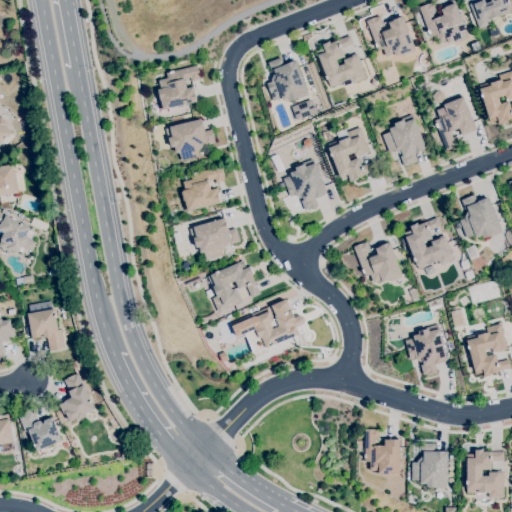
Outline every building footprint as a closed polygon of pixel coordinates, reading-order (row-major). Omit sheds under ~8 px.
[(479,29),(469,5),(480,0),(483,0),(485,4),(491,2),(490,0),(508,0),(510,3),(508,4),(511,9),(500,13),(501,15),(491,19),(492,24),(479,29)] [(438,44),(435,36),(431,38),(429,35),(428,35),(427,31),(419,8),(432,3),(436,11),(432,13),(434,19),(443,16),(441,10),(445,8),(444,7),(455,3),(467,36),(448,43),(447,41),(438,44)] [(386,57),(383,49),(378,51),(377,48),(376,48),(374,44),(375,44),(366,21),(379,16),(383,25),(379,26),(382,32),(390,29),(388,23),(392,21),(402,17),(414,49),(415,52),(403,56),(402,54),(395,57),(394,54),(386,57)] [(491,38),(488,30),(497,27),(500,34),(491,38)] [(330,88),(327,80),(326,80),(325,77),(326,76),(316,52),(323,49),(322,45),(329,42),(330,44),(349,36),(353,44),(341,49),(344,57),(336,60),(338,66),(344,64),(342,59),(356,54),(366,79),(344,87),(342,83),(330,88)] [(289,101),(288,99),(282,101),(281,98),(273,101),(266,84),(272,82),(271,80),(273,75),(275,74),(274,72),(271,72),(268,63),(281,58),(284,66),(296,61),(308,95),(298,99),(298,98),(289,101)] [(163,110),(160,110),(157,98),(159,98),(157,90),(160,89),(158,81),(167,79),(166,73),(169,72),(173,71),(197,66),(200,80),(191,82),(190,78),(184,80),(186,89),(192,87),(196,102),(163,110)] [(498,125),(497,122),(498,122),(497,120),(490,123),(482,98),(481,98),(480,95),(481,95),(478,86),(499,80),(498,75),(511,71),(511,99),(506,101),(505,96),(498,98),(500,104),(508,101),(511,110),(511,109),(511,119),(506,121),(506,123),(498,125)] [(440,104),(434,102),(432,96),(436,92),(442,93),(444,99),(440,104)] [(446,151),(437,128),(436,129),(435,125),(435,124),(434,121),(439,119),(436,110),(444,107),(443,105),(462,97),(476,130),(466,134),(465,133),(461,135),(459,129),(450,132),(452,138),(456,137),(459,145),(446,151)] [(296,120),(291,107),(310,100),(314,113),(296,120)] [(404,167),(400,157),(402,156),(401,154),(400,154),(395,152),(394,150),(389,152),(382,136),(390,132),(388,129),(394,127),(393,124),(403,120),(402,119),(412,115),(414,119),(426,149),(414,154),(417,162),(404,167)] [(0,145),(0,118),(1,117),(7,124),(5,126),(12,134),(0,145)] [(181,161),(179,152),(175,153),(174,147),(170,148),(168,139),(167,139),(165,129),(169,128),(169,127),(201,119),(202,122),(205,131),(203,131),(203,132),(211,130),(215,144),(205,146),(204,144),(202,144),(202,146),(199,151),(198,151),(199,157),(181,161)] [(350,183),(348,179),(341,182),(339,178),(331,157),(330,157),(329,154),(330,154),(327,145),(347,137),(346,133),(360,127),(369,152),(355,158),(354,153),(347,155),(350,162),(358,158),(361,166),(373,162),(376,170),(357,178),(358,180),(350,183)] [(305,211),(301,201),(303,200),(302,198),(301,199),(295,196),(295,195),(290,197),(282,179),(291,176),(290,173),(295,171),(294,168),(304,165),(303,163),(313,159),(315,163),(327,194),(324,195),(324,196),(316,199),(316,198),(315,198),(318,206),(305,211)] [(0,196),(0,167),(13,165),(16,177),(22,176),(24,189),(18,190),(19,193),(0,196)] [(187,212),(187,210),(184,211),(181,200),(183,199),(181,193),(182,192),(182,191),(184,190),(182,182),(191,180),(190,174),(194,174),(193,173),(197,172),(197,173),(221,167),(224,181),(215,183),(214,179),(208,181),(210,190),(218,188),(221,203),(220,203),(187,212)] [(483,239),(482,236),(476,239),(474,235),(466,238),(459,220),(464,218),(466,212),(468,211),(467,209),(465,210),(461,201),(474,195),(477,203),(489,199),(501,228),(491,232),(492,235),(483,239)] [(17,253),(9,249),(8,252),(0,247),(0,242),(4,234),(0,231),(0,213),(5,216),(29,227),(24,238),(36,243),(31,252),(20,247),(17,253)] [(206,261),(203,253),(200,254),(198,248),(196,248),(193,239),(191,239),(189,229),(193,228),(193,227),(224,218),(228,231),(235,229),(239,242),(230,245),(229,243),(225,244),(224,250),(222,251),(223,256),(206,261)] [(418,269),(415,262),(414,262),(412,259),(413,259),(403,234),(411,231),(409,226),(417,223),(418,225),(437,218),(441,226),(429,231),(432,239),(424,242),(426,248),(432,246),(430,242),(440,238),(440,237),(444,236),(454,260),(440,266),(438,261),(418,269)] [(175,244),(173,234),(179,232),(182,242),(175,244)] [(373,283),(370,275),(365,277),(363,274),(361,271),(362,270),(353,247),(366,242),(370,251),(366,252),(369,258),(377,255),(375,249),(379,247),(379,246),(389,243),(402,278),(390,283),(389,280),(382,283),(381,280),(373,283)] [(470,261),(465,249),(474,245),(479,257),(470,261)] [(218,313),(212,299),(216,297),(207,277),(210,276),(210,275),(215,273),(215,272),(218,271),(218,272),(243,261),(246,268),(250,266),(254,274),(251,275),(254,282),(255,282),(260,294),(251,298),(246,286),(238,290),(235,281),(229,284),(231,290),(236,288),(242,302),(218,313)] [(55,278),(48,275),(52,266),(59,270),(55,278)] [(24,284),(22,278),(32,275),(34,282),(24,284)] [(414,303),(409,292),(416,289),(421,300),(414,303)] [(266,349),(265,347),(262,349),(258,338),(258,337),(255,330),(242,335),(236,321),(269,307),(275,321),(270,323),(272,329),(278,327),(275,318),(276,318),(271,307),(286,300),(294,318),(296,317),(300,326),(295,328),(298,335),(274,345),(274,346),(272,347),(271,347),(266,349)] [(49,351),(47,338),(42,339),(41,337),(32,339),(27,314),(54,309),(55,315),(56,314),(56,317),(55,317),(58,331),(61,330),(64,348),(49,351)] [(0,362),(0,319),(1,319),(2,321),(10,320),(11,329),(13,328),(15,338),(9,339),(9,341),(2,342),(3,349),(2,349),(4,362),(0,362)] [(483,377),(482,373),(475,375),(473,369),(474,369),(468,349),(467,346),(468,346),(466,341),(467,341),(466,337),(476,335),(487,333),(486,328),(500,324),(507,350),(494,353),(493,352),(492,352),(491,348),(485,350),(486,356),(495,354),(497,363),(509,360),(511,368),(492,374),(492,375),(483,377)] [(423,375),(420,365),(423,365),(422,362),(421,363),(416,360),(415,358),(411,360),(404,341),(413,338),(412,336),(418,334),(418,332),(427,329),(427,328),(437,325),(438,329),(447,360),(444,361),(444,363),(436,365),(435,364),(434,364),(436,372),(423,375)] [(69,422),(65,414),(63,415),(59,405),(64,402),(64,401),(71,398),(68,392),(69,391),(64,380),(77,373),(83,385),(95,409),(85,414),(86,416),(77,421),(76,418),(69,422)] [(56,453),(52,445),(36,451),(35,449),(36,449),(34,443),(32,443),(28,432),(25,433),(17,415),(21,414),(20,414),(29,410),(29,411),(32,409),(37,422),(41,422),(42,424),(44,423),(43,421),(51,418),(61,441),(60,442),(63,449),(56,453)] [(0,445),(0,415),(1,415),(1,416),(8,415),(9,419),(13,443),(0,445)] [(398,476),(386,476),(386,475),(378,475),(378,471),(370,471),(370,462),(364,462),(364,430),(375,430),(379,430),(379,440),(375,440),(375,446),(384,446),(384,440),(399,440),(399,474),(398,474),(398,476)] [(446,489),(434,489),(434,488),(426,487),(426,484),(420,484),(420,481),(411,481),(411,462),(417,462),(417,461),(421,457),(423,457),(423,454),(420,454),(420,443),(434,444),(434,452),(444,452),(447,452),(447,485),(446,485),(446,489)] [(503,498),(488,498),(488,493),(478,493),(466,493),(466,484),(465,484),(465,481),(466,481),(466,454),(474,454),(474,450),(482,450),(482,452),(491,452),(503,452),(503,461),(491,461),(491,470),(482,470),(482,476),(488,476),(488,472),(490,472),(490,471),(503,471),(503,498)] [(122,459),(120,452),(127,451),(128,456),(130,456),(131,457),(122,459)]
